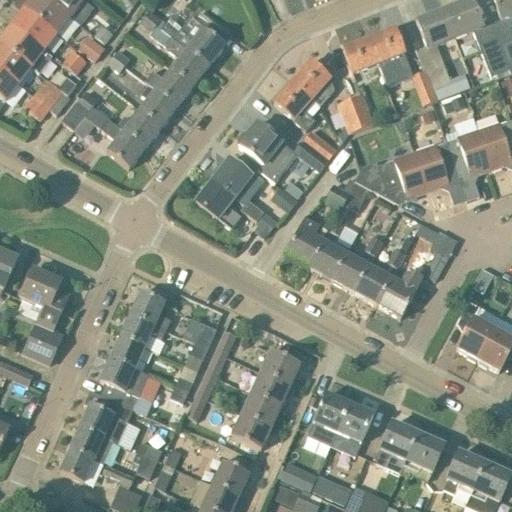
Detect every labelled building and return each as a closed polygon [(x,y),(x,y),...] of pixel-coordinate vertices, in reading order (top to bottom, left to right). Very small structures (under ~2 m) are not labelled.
[(57,38),(69,22),(69,21),(41,0),(32,0),(23,12),(57,38)] [(41,0),(69,21),(69,22),(80,30),(94,12),(83,4),(78,0),(41,0)] [(133,10),(140,0),(123,0),(122,1),(133,10)] [(511,0),(491,0),(500,24),(492,27),(491,27),(499,47),(506,67),(511,64),(511,25),(510,20),(511,19),(511,0)] [(444,13),(443,13),(454,42),(473,35),(490,80),(509,73),(506,67),(499,47),(491,27),(482,31),(471,3),(444,13)] [(43,55),(57,38),(23,12),(10,29),(43,55)] [(155,29),(160,22),(161,22),(149,13),(144,20),(155,29)] [(443,13),(416,24),(427,52),(418,55),(426,75),(424,76),(431,95),(433,94),(451,87),(436,49),(454,42),(443,13)] [(170,41),(208,70),(225,48),(219,44),(226,35),(200,15),(195,22),(191,19),(181,31),(169,22),(165,26),(160,22),(155,29),(170,41)] [(150,36),(155,29),(144,20),(138,27),(150,36)] [(0,47),(31,71),(43,55),(10,29),(0,42),(0,47)] [(105,47),(112,37),(101,29),(93,39),(105,47)] [(378,67),(387,90),(412,80),(411,79),(394,32),(368,42),(378,67)] [(94,67),(104,53),(87,40),(77,55),(94,67)] [(193,90),(208,70),(170,41),(164,49),(165,53),(177,63),(170,72),(193,90)] [(352,77),(378,67),(368,42),(343,52),(352,77)] [(0,74),(17,88),(31,71),(0,47),(0,74)] [(76,79),(87,66),(72,53),(61,68),(76,79)] [(112,61),(124,70),(129,63),(118,54),(112,61)] [(119,76),(124,70),(112,61),(107,68),(119,76)] [(315,105),(320,109),(334,93),(329,82),(309,64),(291,84),(315,105)] [(176,111),(193,90),(170,72),(162,83),(152,76),(144,85),(176,111)] [(4,105),(17,88),(0,74),(0,102),(1,103),(4,105)] [(63,96),(62,97),(66,100),(76,86),(63,76),(54,89),(63,96)] [(424,76),(412,81),(423,110),(432,107),(437,105),(433,94),(431,95),(424,76)] [(511,81),(500,86),(501,88),(506,101),(511,99),(511,81)] [(63,96),(54,89),(46,82),(32,100),(49,113),(62,97),(63,96)] [(310,120),(320,109),(315,105),(291,84),(273,104),(305,133),(314,123),(310,120)] [(161,131),(176,111),(144,85),(144,86),(147,89),(140,99),(146,104),(138,113),(161,131)] [(470,101),(478,98),(476,92),(468,95),(470,101)] [(92,111),(98,104),(86,95),(80,102),(92,111)] [(349,103),(360,133),(373,128),(362,97),(349,103)] [(445,117),(453,114),(465,111),(460,98),(459,99),(449,102),(450,105),(442,108),(445,117)] [(69,104),(63,99),(51,115),(57,120),(69,104)] [(40,124),(49,113),(32,100),(23,111),(40,124)] [(107,122),(92,111),(80,102),(77,107),(75,106),(61,124),(73,135),(84,143),(95,128),(115,143),(106,155),(129,172),(144,152),(116,130),(107,122)] [(348,137),(360,133),(349,103),(336,107),(348,137)] [(144,152),(161,131),(138,113),(130,124),(124,119),(116,130),(144,152)] [(431,113),(421,116),(425,126),(435,122),(431,113)] [(511,131),(509,124),(478,134),(491,172),(509,166),(511,174),(511,131)] [(328,165),(302,145),(294,156),(290,152),(278,144),(279,142),(256,125),(247,136),(244,134),(241,135),(235,142),(236,146),(239,148),(237,150),(261,167),(257,173),(268,181),(283,162),(290,168),(297,159),(319,176),(328,165)] [(397,136),(405,134),(402,125),(394,128),(397,136)] [(302,145),(328,165),(336,154),(311,134),(302,145)] [(472,179),(491,172),(478,134),(446,145),(459,185),(466,204),(479,200),(472,179)] [(451,188),(459,185),(446,145),(414,156),(427,194),(447,187),(451,188)] [(414,198),(427,194),(414,156),(377,169),(376,165),(362,170),(359,175),(354,185),(372,195),(398,210),(416,204),(414,198)] [(212,183),(233,200),(242,207),(261,183),(252,175),(250,178),(229,162),(212,183)] [(354,185),(349,182),(343,193),(363,204),(366,198),(368,194),(372,196),(372,195),(354,185)] [(225,210),(233,200),(212,183),(195,205),(230,233),(239,221),(225,210)] [(363,204),(343,193),(333,188),(324,205),(340,214),(344,208),(357,215),(363,204)] [(287,218),(297,205),(279,191),(269,204),(287,218)] [(259,220),(263,214),(248,202),(238,214),(251,224),(256,218),(259,220)] [(256,218),(251,224),(257,228),(253,234),(264,242),(278,225),(263,214),(259,220),(256,218)] [(324,245),(323,244),(313,239),(318,229),(306,222),(300,232),(299,231),(284,258),(309,272),(324,245)] [(439,241),(425,233),(420,242),(435,250),(432,255),(435,257),(423,278),(435,285),(447,261),(455,247),(440,239),(439,241)] [(368,269),(369,270),(375,259),(376,259),(382,246),(371,240),(364,253),(365,254),(362,259),(348,252),(331,284),(353,296),(368,269)] [(336,246),(337,245),(336,244),(333,250),(324,245),(309,272),(331,284),(348,252),(336,246)] [(392,279),(393,279),(404,259),(393,253),(386,266),(387,266),(381,276),(369,270),(368,269),(353,296),(376,308),(392,279)] [(0,255),(0,297),(2,293),(15,263),(0,255)] [(51,335),(67,299),(56,294),(60,286),(30,273),(17,303),(41,313),(34,328),(51,335)] [(476,283),(484,288),(489,286),(492,281),(492,279),(481,273),(476,283)] [(392,279),(376,308),(400,322),(415,295),(421,282),(407,274),(401,284),(393,279),(392,279)] [(128,318),(165,335),(170,324),(158,318),(164,306),(138,295),(128,318)] [(477,363),(494,332),(474,322),(479,312),(467,306),(456,327),(466,333),(456,352),(477,363)] [(161,344),(165,335),(128,318),(118,340),(143,351),(149,338),(161,344)] [(193,347),(207,354),(216,333),(190,322),(182,341),(194,347),(193,347)] [(511,342),(494,332),(477,363),(498,375),(509,356),(511,357),(511,342)] [(214,355),(226,361),(236,339),(224,333),(214,355)] [(134,373),(143,351),(118,340),(109,362),(134,373)] [(48,371),(55,356),(28,344),(21,359),(48,371)] [(202,364),(207,354),(193,347),(189,358),(202,364)] [(283,348),(280,356),(289,360),(292,352),(283,348)] [(260,376),(289,389),(299,368),(269,354),(260,376)] [(217,382),(226,361),(214,355),(205,377),(217,382)] [(99,381),(105,358),(96,356),(90,378),(99,381)] [(148,379),(134,373),(109,362),(99,383),(115,391),(109,403),(132,414),(138,400),(148,379)] [(6,380),(11,369),(0,363),(0,378),(6,380)] [(11,369),(6,380),(28,390),(33,378),(11,369)] [(280,410),(289,389),(260,376),(250,397),(280,410)] [(213,390),(217,382),(205,377),(195,398),(207,403),(213,390)] [(174,391),(187,397),(192,386),(179,380),(174,391)] [(185,402),(187,397),(174,391),(169,401),(182,408),(185,402)] [(270,431),(280,410),(250,397),(241,418),(270,431)] [(330,451),(349,408),(325,397),(313,426),(306,440),(330,451)] [(197,425),(207,403),(195,398),(192,406),(187,415),(186,420),(183,428),(193,433),(196,425),(197,425)] [(126,427),(132,414),(109,403),(105,413),(104,415),(88,408),(78,431),(103,442),(103,441),(112,445),(112,447),(118,449),(128,428),(126,427)] [(349,408),(330,451),(354,462),(360,447),(373,418),(349,408)] [(261,453),(270,431),(241,418),(231,440),(261,453)] [(0,421),(0,450),(11,426),(0,421)] [(403,471),(418,437),(392,426),(380,453),(374,467),(384,472),(388,464),(403,471)] [(102,468),(112,447),(112,445),(103,441),(103,442),(78,431),(68,453),(93,464),(102,468)] [(418,437),(403,471),(417,477),(419,471),(431,476),(443,449),(418,437)] [(135,457),(156,466),(161,455),(140,446),(136,456),(135,457)] [(174,471),(181,456),(171,452),(164,467),(174,471)] [(83,486),(93,464),(68,453),(58,475),(83,486)] [(135,457),(136,456),(131,454),(127,462),(139,468),(135,476),(149,483),(156,466),(135,457)] [(447,483),(442,494),(454,499),(451,505),(465,511),(470,499),(471,496),(478,482),(484,467),(458,456),(447,483)] [(211,488),(239,501),(250,477),(221,464),(211,488)] [(465,511),(464,511),(494,511),(497,505),(509,478),(484,467),(478,482),(471,496),(470,499),(465,511)] [(313,490),(318,479),(294,468),(289,480),(313,490)] [(130,490),(134,482),(105,469),(101,478),(130,490)] [(164,494),(171,479),(161,475),(154,490),(164,494)] [(202,511),(234,511),(239,501),(211,488),(200,511),(202,511)] [(112,511),(135,511),(141,499),(119,489),(109,510),(112,511)] [(350,495),(339,490),(332,506),(343,511),(350,495)] [(356,492),(347,511),(358,511),(366,496),(356,492)] [(305,511),(310,501),(299,496),(292,511),(305,511)] [(156,511),(161,503),(150,498),(143,511),(156,511)] [(310,501),(305,511),(317,511),(321,506),(310,501)]
